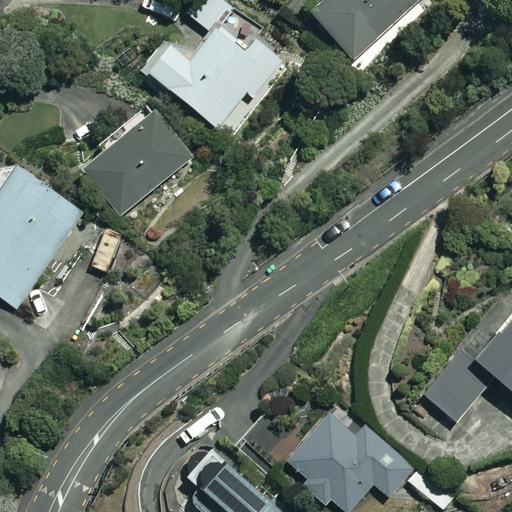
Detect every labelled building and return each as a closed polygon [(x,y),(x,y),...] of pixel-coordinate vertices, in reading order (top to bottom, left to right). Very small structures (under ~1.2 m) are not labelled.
[(235,11),(221,0),(214,0),(196,22),(214,36),(235,11)] [(339,0),(341,2),(318,22),(357,65),(429,0),(339,0)] [(252,58),(225,36),(201,65),(174,44),(148,76),(225,137),(285,62),(263,44),(252,58)] [(195,160),(155,111),(104,153),(111,161),(90,178),(124,219),(195,160)] [(86,219),(9,165),(0,178),(0,299),(21,313),(86,219)] [(511,327),(482,364),(469,353),(430,401),(461,427),(497,383),(511,394),(511,327)] [(280,480),(322,428),(283,396),(241,448),(280,480)] [(309,492),(332,511),(335,511),(339,508),(343,511),(362,511),(380,492),(394,503),(420,473),(371,431),(361,443),(336,421),(294,470),(314,487),(309,492)] [(288,511),(279,503),(274,508),(221,458),(194,487),(205,497),(196,507),(200,511),(288,511)]
